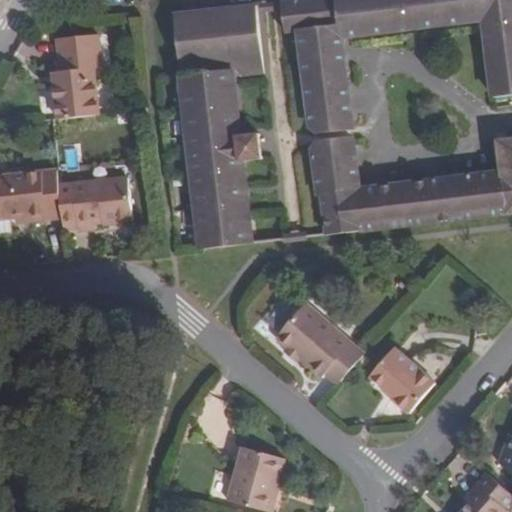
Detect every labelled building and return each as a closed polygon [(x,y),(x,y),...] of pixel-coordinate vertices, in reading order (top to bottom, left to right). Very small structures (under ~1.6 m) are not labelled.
[(511,0),(312,0),(282,4),(286,32),(300,30),(312,123),(320,130),(354,126),(344,40),(486,24),(496,100),(511,98),(511,0)] [(265,74),(259,10),(253,10),(253,7),(178,15),(199,251),(227,247),(255,245),(245,161),(265,159),(262,134),(243,136),(236,77),(265,74)] [(62,79),(54,80),(58,116),(98,112),(93,65),(102,64),(98,29),(58,33),(61,67),(62,79)] [(62,79),(61,67),(53,67),(54,80),(62,79)] [(511,129),(501,130),(505,172),(362,188),(356,138),(321,144),(315,151),(320,194),(324,195),(329,236),(511,214),(511,129)] [(62,213),(59,180),(56,164),(0,170),(0,212),(16,211),(45,208),(46,214),(62,213)] [(59,180),(62,213),(63,225),(78,223),(80,227),(95,224),(95,219),(113,217),(113,220),(133,218),(128,175),(59,180)] [(17,217),(46,214),(45,208),(16,211),(17,217)] [(357,354),(328,330),(322,331),(311,321),(311,316),(303,309),(301,311),(296,307),(267,340),(278,349),(289,358),(313,377),(316,374),(329,386),(357,354)] [(322,331),(328,330),(311,316),(311,321),(322,331)] [(403,409),(430,377),(392,344),(365,374),(387,393),(386,395),(403,409)] [(289,358),(278,349),(276,353),(286,362),(289,358)] [(511,436),(507,434),(496,462),(511,472),(511,436)] [(269,511),(283,459),(244,448),(229,501),(269,511)] [(499,511),(503,508),(499,505),(509,493),(483,472),(459,498),(464,502),(455,511),(499,511)]
